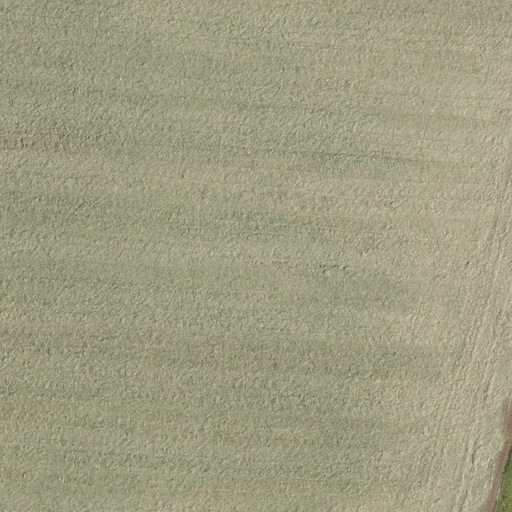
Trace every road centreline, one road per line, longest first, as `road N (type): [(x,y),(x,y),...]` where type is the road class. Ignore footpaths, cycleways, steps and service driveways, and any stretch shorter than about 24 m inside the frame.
road 1 (motorway): [(511,385),(0,94)]
road 2 (motorway): [(0,348),(297,511)]
